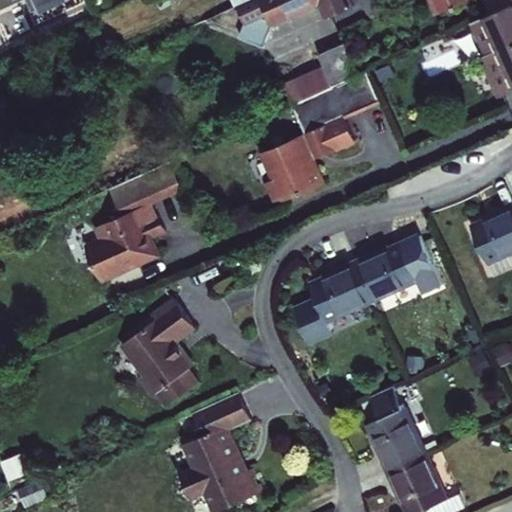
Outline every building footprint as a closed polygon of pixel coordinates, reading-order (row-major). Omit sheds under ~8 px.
[(316,0),(319,0),(326,13),(351,2),(350,0),(241,0),(236,3),(243,20),(238,33),(263,42),(271,21),(316,0)] [(432,0),(437,10),(459,0),(432,0)] [(511,0),(489,11),(469,21),(502,91),(511,86),(511,0)] [(511,0),(484,0),(489,11),(511,0)] [(358,71),(344,38),(317,51),(323,64),(331,83),(358,71)] [(283,81),(292,101),(331,83),(323,64),(283,81)] [(301,130),(259,149),(271,176),(265,179),(273,199),(279,196),(281,199),(322,181),(316,166),(308,163),(311,154),(335,144),(352,136),(341,111),(376,96),(364,68),(358,71),(331,83),(292,101),(289,103),(301,130)] [(155,252),(148,235),(142,221),(153,217),(146,202),(146,201),(180,185),(168,158),(107,186),(119,214),(96,224),(102,238),(84,246),(98,278),(155,252)] [(486,259),(511,246),(511,200),(500,206),(503,210),(486,217),(470,224),(486,259)] [(156,215),(153,217),(142,221),(148,235),(162,228),(159,221),(156,215)] [(367,251),(353,257),(371,296),(416,277),(424,294),(443,285),(421,233),(388,246),(369,254),(367,251)] [(511,246),(486,259),(491,270),(511,260),(511,246)] [(325,316),(371,296),(353,257),(339,263),(341,267),(325,274),(309,281),(316,297),(293,308),(306,338),(330,327),(325,316)] [(174,296),(156,309),(159,314),(140,329),(121,342),(142,371),(138,375),(152,393),(156,390),(166,404),(197,382),(187,367),(191,364),(183,352),(173,339),(193,324),(174,296)] [(159,314),(156,309),(136,324),(140,329),(159,314)] [(376,455),(382,469),(423,451),(402,404),(392,383),(369,393),(379,415),(367,421),(374,437),(381,453),(376,455)] [(251,417),(238,389),(193,410),(202,431),(183,440),(193,465),(180,470),(190,494),(204,488),(213,509),(261,488),(251,465),(245,467),(238,450),(228,427),(251,417)] [(443,496),(423,451),(382,469),(389,484),(394,482),(400,496),(408,511),(409,511),(423,506),(425,511),(443,511),(458,505),(452,492),(443,496)]
